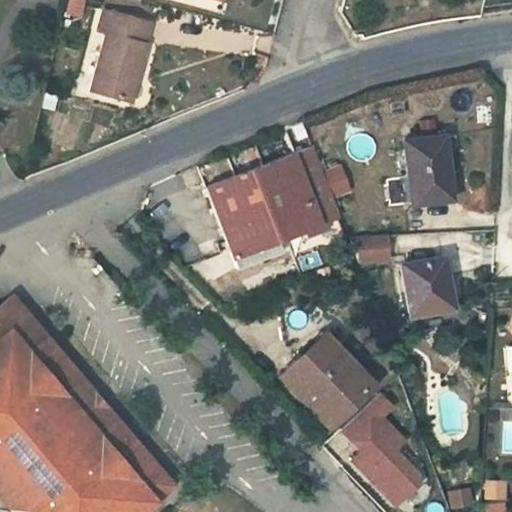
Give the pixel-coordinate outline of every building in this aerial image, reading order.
[(65,0),(63,11),(86,12),(87,0),(65,0)] [(142,40),(148,21),(103,7),(97,29),(107,32),(90,89),(129,100),(147,42),(142,40)] [(446,135),(405,142),(413,204),(447,199),(444,177),(452,176),(446,135)] [(314,155),(205,195),(235,273),(282,256),(277,244),(339,220),(314,155)] [(355,260),(396,256),(395,234),(394,229),(343,230),(355,260)] [(446,256),(404,263),(412,313),(453,308),(446,256)] [(0,499),(11,511),(133,511),(167,483),(7,296),(0,303),(0,499)] [(328,423),(369,384),(323,336),(282,376),(328,423)] [(404,414),(389,399),(350,436),(366,453),(356,462),(403,511),(433,483),(404,453),(415,443),(395,422),(404,414)]
